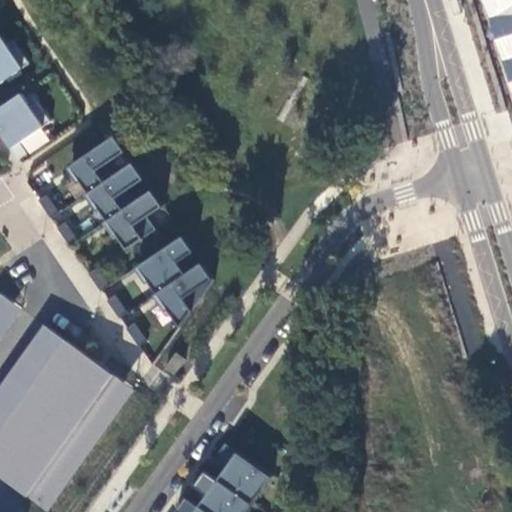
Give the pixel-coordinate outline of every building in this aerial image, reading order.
[(511,0),(481,0),(505,103),(511,101),(511,0)] [(0,83),(21,69),(0,37),(0,83)] [(43,128),(19,93),(0,105),(0,137),(9,150),(43,128)] [(78,184),(86,195),(115,175),(107,164),(123,154),(112,138),(65,170),(76,186),(78,184)] [(86,195),(84,197),(95,213),(97,212),(105,223),(134,203),(126,192),(142,181),(131,165),(115,175),(86,195)] [(134,203),(105,223),(102,224),(113,241),(116,239),(125,252),(154,232),(145,219),(161,208),(150,192),(134,203)] [(44,198),(35,204),(48,222),(56,216),(44,198)] [(62,225),(54,231),(66,249),(75,243),(62,225)] [(147,284),(154,295),(183,275),(175,264),(192,253),(181,237),(133,270),(144,285),(147,284)] [(183,275),(154,295),(152,297),(163,313),(166,312),(178,329),(190,310),(183,299),(210,280),(199,264),(183,275)] [(92,269),(84,275),(97,294),(106,289),(92,269)] [(0,293),(0,336),(20,307),(0,293)] [(112,298),(104,303),(116,321),(124,316),(112,298)] [(131,326),(123,331),(135,349),(143,344),(131,326)] [(183,363),(175,357),(164,372),(173,378),(183,363)] [(227,472),(218,484),(252,509),(272,482),(225,448),(214,464),(227,472)] [(200,511),(250,511),(252,509),(218,484),(206,475),(195,491),(207,500),(199,511),(200,511)] [(200,511),(199,511),(187,502),(179,511),(200,511)]
